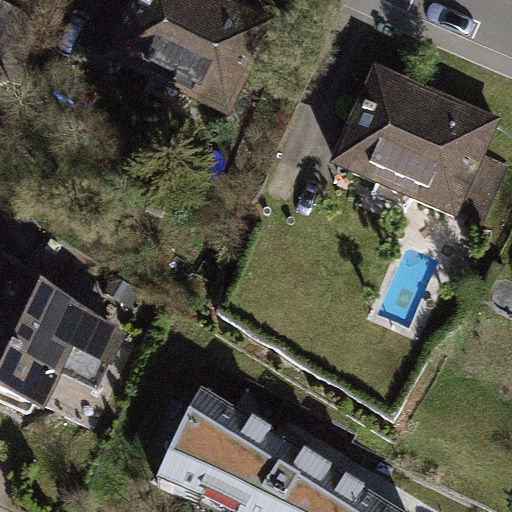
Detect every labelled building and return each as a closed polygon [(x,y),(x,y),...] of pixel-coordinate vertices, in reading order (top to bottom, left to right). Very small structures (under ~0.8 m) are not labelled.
[(0,0),(0,16),(8,0),(0,0)] [(268,29),(201,0),(130,0),(97,74),(223,130),(268,29)] [(497,118),(371,62),(327,161),(452,217),(497,118)] [(0,394),(33,410),(49,375),(90,393),(112,343),(0,275),(0,394)] [(404,511),(199,391),(157,480),(221,511),(404,511)]
